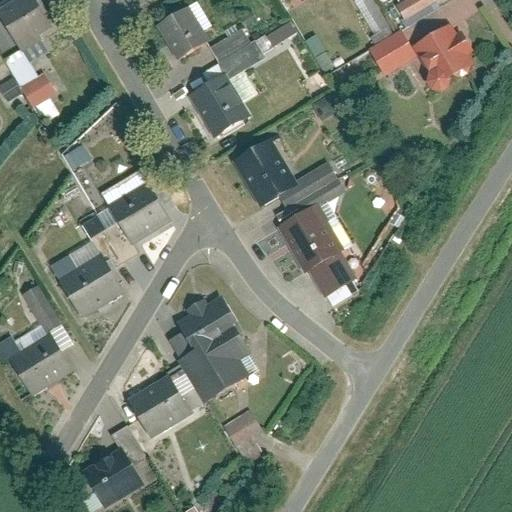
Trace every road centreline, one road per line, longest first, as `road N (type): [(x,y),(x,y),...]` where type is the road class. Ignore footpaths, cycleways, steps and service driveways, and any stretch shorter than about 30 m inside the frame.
road 1 (residential): [(63,440),(208,217)]
road 2 (residential): [(371,380),(511,158)]
road 3 (residential): [(85,11),(208,217)]
road 4 (residential): [(208,217),(245,281),(371,380)]
road 5 (residential): [(371,380),(290,511)]
